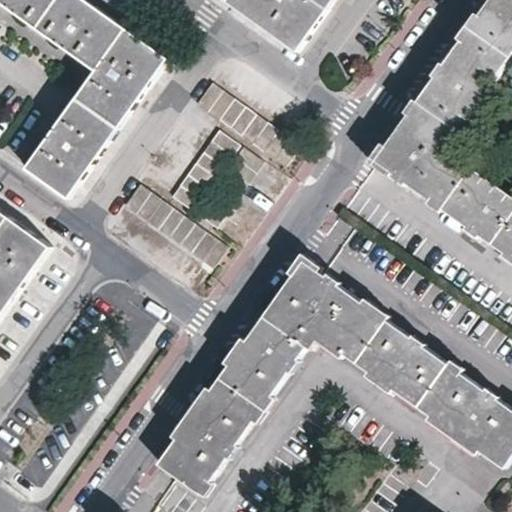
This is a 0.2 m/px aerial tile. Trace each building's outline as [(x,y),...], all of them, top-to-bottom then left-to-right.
[(4,0),(99,69),(29,168),(69,197),(92,165),(135,107),(171,56),(125,23),(93,0),(4,0)] [(230,0),(249,13),(299,49),(328,8),(333,0),(230,0)] [(442,71),(378,160),(406,180),(488,238),(511,255),(511,193),(448,148),(511,57),(511,0),(492,0),(454,52),(451,50),(445,59),(438,68),(442,71)] [(301,142),(213,81),(199,101),(286,162),(301,142)] [(194,208),(242,142),(221,128),(174,194),(194,208)] [(218,225),(267,160),(245,144),(197,210),(218,225)] [(228,243),(141,182),(125,202),(213,264),(228,243)] [(0,324),(19,298),(54,249),(18,224),(0,210),(0,324)] [(190,423),(162,462),(204,492),(309,344),(314,347),(323,334),(332,341),(381,376),(474,442),(508,467),(511,460),(511,404),(308,258),(260,326),(190,423)]
